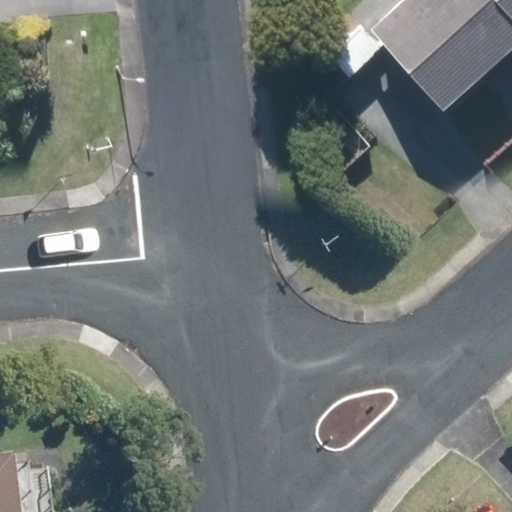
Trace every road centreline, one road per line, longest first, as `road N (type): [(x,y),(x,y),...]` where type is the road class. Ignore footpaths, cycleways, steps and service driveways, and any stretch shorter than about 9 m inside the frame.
road 1 (residential): [(511,299),(379,405),(326,430),(242,441)]
road 2 (residential): [(217,252),(190,0)]
road 3 (residential): [(0,272),(217,252)]
road 4 (residential): [(242,441),(217,252)]
